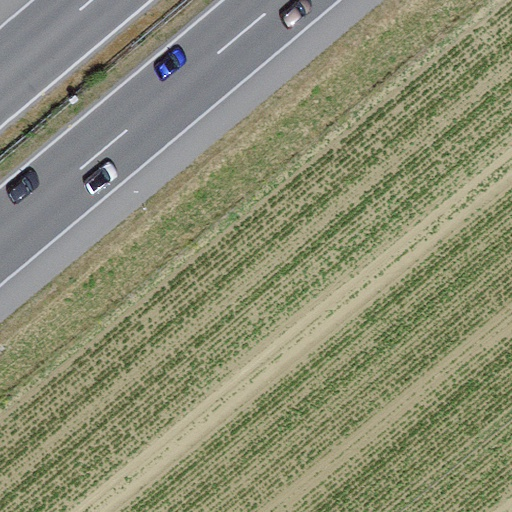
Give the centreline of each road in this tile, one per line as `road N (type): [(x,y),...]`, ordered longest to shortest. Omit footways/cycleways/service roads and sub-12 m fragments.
road 1 (motorway): [(0,237),(282,0)]
road 2 (motorway): [(93,0),(0,78)]
